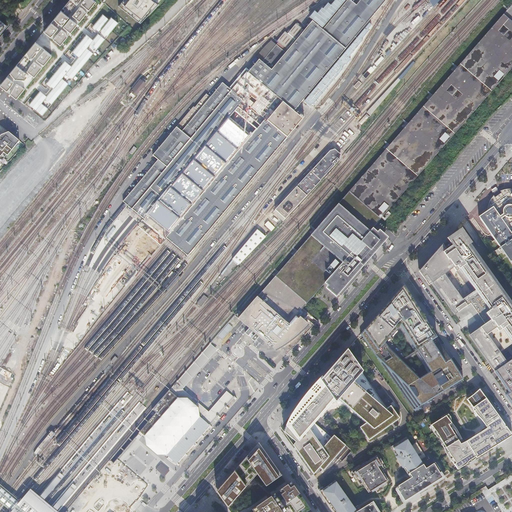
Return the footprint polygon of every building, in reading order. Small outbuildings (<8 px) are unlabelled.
[(69,0),(44,31),(61,44),(96,2),(93,0),(69,0)] [(123,0),(119,5),(143,24),(161,6),(153,0),(123,0)] [(315,23),(311,20),(284,51),(275,43),(260,60),(258,58),(233,89),(226,84),(222,80),(209,96),(205,93),(193,107),(192,106),(150,156),(155,160),(121,202),(124,205),(133,212),(146,223),(151,227),(156,231),(168,241),(173,245),(186,255),(301,118),(292,110),(383,0),(356,0),(354,3),(352,1),(350,0),(345,0),(320,28),(320,27),(315,23)] [(40,91),(30,105),(43,115),(118,23),(111,17),(109,20),(103,14),(91,28),(98,34),(93,39),(86,34),(71,54),(75,59),(69,64),(65,61),(46,84),(50,89),(45,95),(40,91)] [(272,347),(271,348),(271,349),(272,350),(273,350),(275,349),(277,347),(281,345),(283,344),(285,343),(288,341),(289,339),(290,339),(294,336),(297,333),(301,329),(304,326),(306,324),(301,321),(299,318),(297,320),(294,317),(323,284),(326,287),(324,289),(325,290),(375,233),(371,229),(380,219),(511,67),(511,20),(504,14),(444,82),(375,161),(338,204),(311,236),(257,297),(237,319),(243,324),(248,329),(244,334),(246,337),(247,337),(251,333),(252,334),(254,335),(250,340),(253,343),(257,338),(261,341),(263,343),(269,347),(270,347),(271,346),(272,347)] [(0,84),(0,85),(16,98),(52,55),(35,42),(0,84)] [(367,74),(364,71),(358,76),(362,79),(367,74)] [(135,97),(146,84),(140,80),(130,92),(135,97)] [(354,112),(349,108),(335,122),(340,127),(354,112)] [(4,134),(1,135),(0,136),(0,162),(7,155),(8,155),(20,141),(9,132),(4,134)] [(326,151),(272,210),(281,219),(336,160),(326,151)] [(493,193),(496,197),(500,194),(497,190),(498,189),(496,187),(494,189),(491,191),(493,193)] [(511,189),(509,189),(505,189),(503,190),(500,191),(501,193),(500,194),(496,197),(495,197),(494,196),(494,195),(492,197),(490,199),(490,201),(489,203),(488,204),(487,209),(487,211),(479,217),(493,238),(504,253),(507,252),(511,259),(511,232),(511,231),(511,189)] [(272,231),(275,227),(269,220),(265,224),(272,231)] [(447,238),(452,245),(453,245),(449,239),(453,236),(453,235),(453,234),(455,234),(456,234),(460,231),(470,245),(472,243),(461,228),(447,238)] [(378,231),(376,233),(383,239),(363,262),(365,264),(379,248),(386,240),(387,239),(378,231)] [(480,312),(481,313),(482,313),(491,325),(484,330),(481,327),(470,335),(495,371),(507,362),(500,352),(511,343),(511,304),(495,281),(470,245),(460,231),(456,234),(455,234),(453,234),(453,235),(453,236),(449,239),(453,245),(452,245),(440,254),(438,252),(423,269),(453,311),(456,309),(458,313),(471,304),(474,301),(480,310),(479,311),(480,312)] [(263,240),(255,232),(232,260),(239,266),(263,240)] [(376,233),(375,233),(325,290),(335,299),(344,289),(363,267),(365,264),(363,262),(383,239),(376,233)] [(419,271),(423,278),(426,275),(454,315),(458,313),(456,309),(453,311),(423,269),(438,252),(437,250),(419,271)] [(426,275),(423,278),(429,285),(432,283),(426,275)] [(440,342),(403,287),(356,339),(389,382),(405,368),(388,347),(404,330),(423,353),(440,342)] [(203,294),(196,303),(200,306),(208,297),(203,294)] [(485,324),(481,327),(484,330),(491,325),(482,313),(481,313),(480,312),(479,311),(480,310),(474,301),(471,304),(485,324)] [(468,379),(440,342),(423,353),(438,373),(421,386),(405,368),(389,382),(415,419),(468,379)] [(190,401),(193,398),(183,389),(217,350),(210,343),(170,389),(177,395),(176,396),(189,407),(202,418),(203,417),(211,424),(217,417),(217,416),(218,415),(219,415),(226,407),(225,407),(226,406),(227,406),(234,398),(233,398),(234,397),(227,391),(209,412),(198,402),(195,405),(190,401)] [(311,401),(288,428),(298,439),(309,429),(315,423),(334,401),(336,402),(339,399),(353,383),(362,373),(363,372),(347,349),(320,380),(324,385),(321,389),(320,389),(319,389),(318,389),(318,390),(317,391),(318,392),(318,393),(315,396),(311,401)] [(511,359),(507,362),(495,371),(494,372),(511,394),(507,396),(511,402),(511,359)] [(362,373),(353,383),(384,410),(387,408),(362,373)] [(307,395),(297,409),(294,413),(290,420),(287,426),(287,427),(288,428),(311,401),(315,396),(318,393),(318,392),(317,391),(318,390),(318,389),(319,389),(320,389),(321,389),(324,385),(320,380),(316,385),(307,395)] [(353,383),(339,399),(366,423),(374,431),(394,418),(384,410),(353,383)] [(148,420),(138,433),(139,433),(139,434),(141,435),(143,433),(151,440),(156,444),(161,448),(169,455),(167,458),(171,461),(172,462),(174,463),(176,464),(177,464),(179,466),(180,464),(177,462),(184,454),(187,456),(188,455),(185,452),(192,444),(193,445),(194,444),(193,442),(200,434),(201,435),(202,434),(201,433),(208,425),(210,426),(211,424),(202,416),(200,418),(193,412),(187,408),(182,403),(174,396),(176,394),(170,389),(169,388),(163,395),(158,401),(152,408),(155,411),(154,413),(151,416),(148,420)] [(454,464),(458,469),(477,457),(511,435),(511,433),(479,389),(472,395),(466,400),(486,428),(459,444),(447,424),(450,422),(445,415),(430,425),(435,432),(454,464)] [(366,423),(360,427),(369,440),(400,418),(391,406),(387,408),(384,410),(394,418),(374,431),(366,423)] [(315,423),(309,429),(322,447),(331,438),(315,423)] [(309,429),(298,439),(295,443),(293,445),(314,474),(320,468),(329,457),(322,447),(309,429)] [(51,431),(38,446),(41,449),(54,434),(51,431)] [(329,457),(320,468),(323,471),(336,456),(346,445),(334,435),(331,438),(322,447),(329,457)] [(409,476),(425,466),(421,460),(426,457),(417,443),(412,446),(407,438),(391,448),(402,465),(403,467),(408,475),(409,476)] [(259,443),(216,491),(227,507),(257,474),(266,486),(282,475),(259,443)] [(346,445),(336,456),(342,462),(352,451),(346,445)] [(378,455),(351,471),(357,480),(359,479),(361,483),(365,481),(369,487),(367,487),(370,492),(372,491),(373,492),(376,490),(377,493),(382,490),(380,487),(386,484),(385,482),(388,480),(385,475),(384,473),(382,470),(386,468),(378,455)] [(155,468),(164,475),(166,472),(169,469),(161,462),(155,468)] [(412,480),(397,489),(405,503),(406,504),(417,497),(433,487),(445,480),(444,478),(436,465),(427,470),(426,468),(425,466),(409,476),(412,480)] [(334,511),(356,511),(354,508),(355,508),(335,481),(324,488),(320,491),(330,507),(334,511)] [(284,511),(286,511),(285,509),(289,506),(292,511),(306,511),(310,509),(305,502),(294,486),(291,482),(278,491),(280,494),(277,497),(274,493),(252,509),(253,511),(284,511)] [(0,501),(11,511),(10,511),(55,511),(54,511),(46,504),(42,501),(41,499),(29,490),(24,496),(20,500),(20,501),(0,484),(0,501)]
